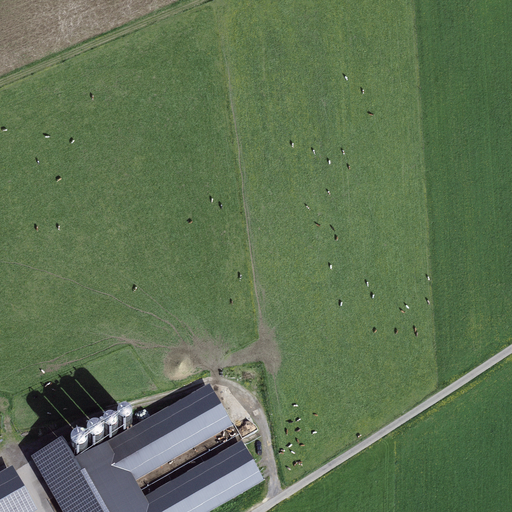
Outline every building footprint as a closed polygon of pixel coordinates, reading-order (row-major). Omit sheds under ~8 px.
[(65,446),(38,461),(67,511),(213,511),(261,484),(239,445),(147,498),(137,481),(230,427),(208,389),(76,465),(65,446)] [(129,430),(132,430),(135,429),(137,427),(139,425),(139,422),(139,420),(138,417),(136,415),(134,413),(131,413),(128,413),(125,415),(123,417),(122,420),(122,423),(122,426),(124,428),(127,430),(129,430)] [(114,439),(117,439),(119,438),(121,437),(123,434),(124,431),(123,429),(122,426),(121,424),(118,422),(115,422),(112,422),(109,424),(107,426),(106,429),(106,432),(107,435),(109,437),(111,439),(114,439)] [(98,448),(101,448),(104,447),(106,446),(107,443),(108,440),(108,438),(107,435),(105,433),(102,431),(99,431),(96,431),(94,433),(92,435),(90,438),(90,441),(91,444),(93,446),(95,448),(98,448)] [(83,457),(85,457),(88,456),(90,455),(92,452),(93,449),(92,447),(91,444),(89,442),(87,440),(84,440),(81,440),(78,442),(76,444),(75,447),(75,450),(76,453),(78,455),(80,457),(83,457)] [(0,511),(30,511),(33,511),(14,475),(0,482),(0,511)]
